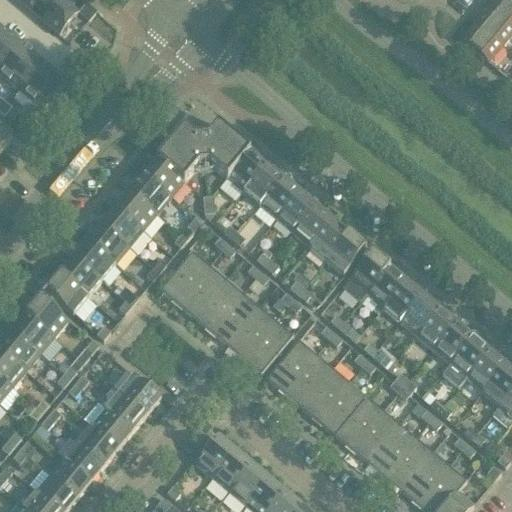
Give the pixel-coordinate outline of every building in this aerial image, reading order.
[(10,0),(24,11),(32,0),(10,0)] [(32,0),(24,11),(58,39),(57,39),(58,40),(78,17),(77,16),(57,0),(32,0)] [(511,2),(509,0),(498,0),(489,11),(511,29),(511,2)] [(511,38),(511,29),(489,11),(475,28),(502,50),(511,38)] [(502,50),(475,28),(461,45),(488,68),(502,50)] [(0,65),(17,45),(0,30),(0,65)] [(0,80),(17,94),(41,65),(17,45),(0,65),(0,80)] [(66,86),(41,65),(17,94),(42,115),(66,86)] [(248,156),(231,141),(217,129),(207,141),(195,142),(183,132),(157,164),(184,187),(199,170),(208,169),(225,183),(248,156)] [(11,145),(0,135),(0,152),(1,151),(4,154),(11,145)] [(243,197),(265,170),(248,156),(225,183),(243,197)] [(170,204),(184,187),(157,164),(143,181),(170,204)] [(259,211),(282,184),(265,170),(243,197),(259,211)] [(156,220),(170,204),(143,181),(129,198),(156,220)] [(276,225),(299,198),(282,184),(259,211),(276,225)] [(156,220),(129,198),(115,214),(143,237),(156,220)] [(292,239),(315,211),(299,198),(276,225),(292,239)] [(212,212),(211,201),(202,202),(203,212),(212,212)] [(309,253),(332,225),(315,211),(292,239),(309,253)] [(213,222),(212,212),(203,212),(204,223),(213,222)] [(143,237),(115,214),(101,231),(129,254),(143,237)] [(325,266),(348,239),(332,225),(309,253),(325,266)] [(129,254),(101,231),(88,247),(115,270),(129,254)] [(236,238),(228,231),(223,238),(231,245),(236,238)] [(187,245),(194,237),(187,232),(180,240),(187,245)] [(245,245),(236,238),(231,245),(239,252),(245,245)] [(343,281),(366,254),(348,239),(325,266),(343,281)] [(180,254),(187,245),(180,240),(173,248),(180,254)] [(227,250),(219,243),(213,250),(221,256),(227,250)] [(115,270),(88,247),(74,264),(101,287),(115,270)] [(235,257),(227,250),(221,256),(229,263),(235,257)] [(177,310),(209,271),(192,257),(159,295),(177,310)] [(366,300),(388,273),(371,258),(342,293),(359,308),(366,300)] [(270,266),(261,259),(256,266),(264,272),(270,266)] [(101,287),(74,264),(60,280),(87,303),(101,287)] [(166,270),(159,265),(152,273),(159,279),(166,270)] [(278,272),(270,266),(264,272),(272,279),(278,272)] [(193,323),(225,285),(209,271),(177,310),(193,323)] [(260,277),(252,271),(246,277),(254,284),(260,277)] [(152,287),(159,279),(152,273),(146,281),(152,287)] [(378,319),(383,314),(405,287),(388,273),(366,300),(373,306),(373,315),(378,319)] [(268,284),(260,277),(254,284),(263,291),(268,284)] [(87,303),(60,280),(45,297),(73,320),(87,303)] [(210,337),(242,299),(225,285),(193,323),(210,337)] [(297,300),(303,293),(295,287),(289,293),(297,300)] [(399,328),(422,301),(405,287),(383,314),(399,328)] [(305,307),(311,300),(303,293),(297,300),(305,307)] [(131,312),(138,303),(131,298),(125,306),(131,312)] [(288,312),(293,305),(285,298),(280,305),(288,312)] [(226,351),(259,312),(242,299),(210,337),(226,351)] [(415,342),(438,314),(422,301),(399,328),(415,342)] [(68,326),(41,303),(26,320),(54,343),(68,326)] [(296,318),(301,312),(293,305),(288,312),(296,318)] [(125,320),(131,312),(125,306),(118,314),(125,320)] [(243,365),(275,326),(259,312),(226,351),(243,365)] [(433,356),(456,329),(438,314),(415,342),(433,356)] [(54,343),(26,320),(13,337),(40,360),(54,343)] [(344,327),(335,320),(330,327),(338,334),(344,327)] [(260,379),(293,341),(275,326),(243,365),(260,379)] [(351,334),(344,327),(338,334),(346,341),(351,334)] [(449,370),(472,342),(456,329),(433,356),(449,370)] [(103,346),(110,337),(103,332),(96,340),(103,346)] [(334,338),(326,332),(320,338),(328,345),(334,338)] [(0,354),(26,376),(40,360),(13,337),(0,352),(0,354)] [(342,345),(334,338),(328,345),(336,352),(342,345)] [(465,383),(488,356),(472,342),(449,370),(441,379),(458,393),(465,383)] [(283,398),(315,360),(298,345),(266,384),(283,398)] [(98,351),(91,346),(85,354),(91,360),(98,351)] [(377,355),(368,348),(363,355),(371,362),(377,355)] [(26,376),(0,354),(0,382),(12,393),(26,376)] [(110,361),(103,355),(96,364),(103,369),(110,361)] [(379,368),(385,362),(377,355),(371,362),(379,368)] [(482,397),(505,370),(488,356),(465,383),(482,397)] [(367,366),(359,359),(353,366),(361,373),(367,366)] [(300,413),(332,374),(315,360),(283,398),(300,413)] [(369,380),(375,373),(367,366),(361,373),(369,380)] [(499,412),(511,396),(511,375),(505,370),(482,397),(499,412)] [(70,385),(77,377),(70,371),(63,380),(70,385)] [(316,426),(349,387),(332,374),(300,413),(316,426)] [(402,392),(408,385),(400,379),(394,385),(402,392)] [(63,393),(70,385),(63,380),(56,388),(63,393)] [(146,421),(160,403),(133,380),(118,398),(146,421)] [(81,395),(88,387),(81,381),(75,389),(81,395)] [(0,407),(12,393),(0,382),(0,407)] [(397,399),(402,392),(394,385),(389,392),(397,399)] [(416,392),(408,385),(402,392),(410,399),(416,392)] [(332,440),(365,401),(349,387),(316,426),(332,440)] [(75,403),(81,395),(75,389),(68,397),(75,403)] [(405,405),(410,399),(402,392),(397,399),(405,405)] [(508,435),(511,429),(511,396),(499,412),(491,421),(508,435)] [(132,437),(146,421),(118,398),(105,414),(99,409),(132,437)] [(349,454),(381,415),(365,401),(332,440),(349,454)] [(437,417),(443,411),(435,404),(429,411),(437,417)] [(42,418),(49,410),(42,405),(35,413),(42,418)] [(118,454),(132,437),(99,409),(84,426),(118,454)] [(445,424),(451,417),(443,411),(437,417),(445,424)] [(35,426),(42,418),(35,413),(29,421),(35,426)] [(54,428),(61,420),(54,414),(47,422),(54,428)] [(366,468),(398,429),(381,415),(349,454),(366,468)] [(428,429),(434,422),(425,415),(420,422),(428,429)] [(47,436),(54,428),(47,422),(40,430),(47,436)] [(436,436),(442,429),(434,422),(428,429),(436,436)] [(105,470),(118,454),(84,426),(84,427),(90,432),(77,447),(105,470)] [(383,482),(415,443),(398,429),(366,468),(383,482)] [(470,445),(476,438),(468,431),(462,438),(470,445)] [(21,443),(15,438),(8,446),(14,451),(21,443)] [(484,445),(476,438),(470,445),(479,452),(484,445)] [(212,484),(235,456),(217,442),(195,469),(212,484)] [(400,496),(432,457),(415,443),(383,482),(400,496)] [(461,456),(467,450),(458,443),(453,450),(461,456)] [(8,460),(14,451),(8,446),(1,454),(8,460)] [(26,461),(33,453),(26,447),(19,455),(26,461)] [(105,470),(77,447),(63,464),(91,487),(105,470)] [(469,463),(475,456),(467,450),(461,456),(469,463)] [(19,469),(26,461),(19,455),(12,464),(19,469)] [(228,497),(251,470),(235,456),(212,484),(228,497)] [(417,510),(449,471),(432,457),(400,496),(417,510)] [(504,473),(510,467),(502,460),(496,466),(504,473)] [(77,503),(91,487),(63,464),(49,481),(77,503)] [(245,511),(268,484),(251,470),(228,497),(245,511)] [(419,511),(444,511),(457,497),(466,486),(449,471),(417,510),(419,511)] [(501,478),(492,471),(487,478),(495,485),(501,478)] [(53,511),(69,511),(77,503),(49,481),(36,497),(53,511)] [(245,511),(272,511),(284,498),(268,484),(245,511)] [(175,505),(180,499),(172,492),(166,498),(175,505)] [(53,511),(36,497),(23,511),(53,511)] [(472,511),(473,511),(457,497),(444,511),(472,511)] [(301,511),(284,498),(272,511),(301,511)] [(159,511),(169,511),(171,510),(162,503),(157,510),(159,511)]
